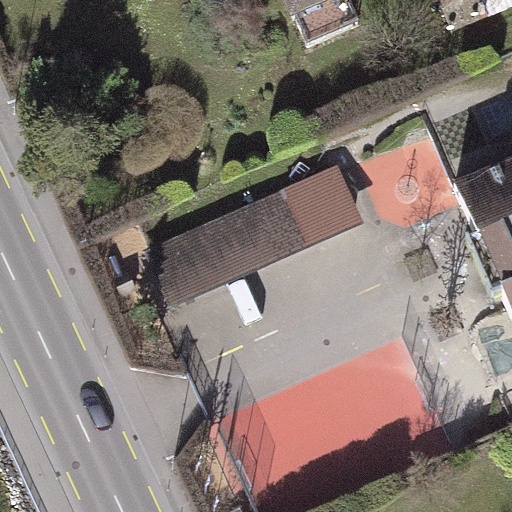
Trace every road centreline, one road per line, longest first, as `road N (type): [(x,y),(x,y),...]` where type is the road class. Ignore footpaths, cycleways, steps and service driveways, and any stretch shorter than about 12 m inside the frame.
road 1 (unknown): [(455,258),(79,420)]
road 2 (primary): [(122,511),(0,251)]
